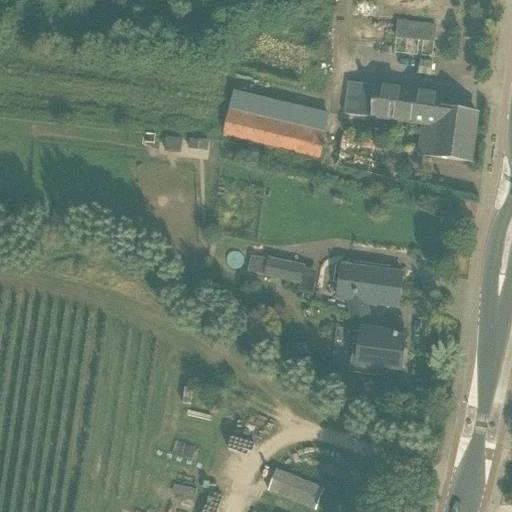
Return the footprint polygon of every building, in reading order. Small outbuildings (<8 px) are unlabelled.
[(396,38),(414,40),(434,43),(436,26),(398,21),(396,38)] [(420,61),(418,74),(431,76),(433,63),(420,61)] [(471,163),(477,115),(442,110),(444,97),(349,83),(345,115),(439,128),(435,158),(471,163)] [(229,111),(224,134),(321,157),(326,134),(229,111)] [(185,154),(206,158),(210,142),(188,137),(185,154)] [(343,137),(336,167),(398,182),(406,152),(343,137)] [(289,281),(292,265),(269,260),(251,257),(248,273),(266,276),(289,281)] [(353,320),(369,317),(366,303),(399,308),(403,275),(379,272),(380,268),(355,264),(355,269),(342,267),(342,269),(337,268),(335,283),(340,284),(338,300),(349,301),(353,320)] [(304,268),(292,265),(289,281),(301,284),(304,268)] [(395,335),(372,332),(369,317),(353,320),(355,331),(363,332),(358,365),(361,366),(359,375),(376,377),(377,368),(401,371),(405,341),(398,340),(399,335),(395,335)] [(316,511),(324,490),(277,471),(269,491),(316,511)]
